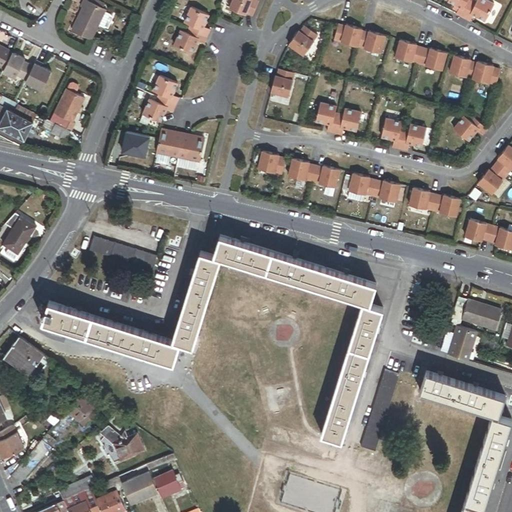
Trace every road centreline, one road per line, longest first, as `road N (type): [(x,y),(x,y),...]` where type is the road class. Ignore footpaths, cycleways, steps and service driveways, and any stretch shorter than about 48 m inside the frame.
road 1 (residential): [(511,282),(219,207)]
road 2 (residential): [(238,137),(457,175),(511,119)]
road 3 (unknown): [(205,204),(171,307),(53,255)]
road 4 (residential): [(325,0),(263,38),(238,137)]
road 5 (residential): [(0,317),(53,255),(86,177)]
road 6 (residential): [(219,207),(86,177)]
road 7 (residential): [(511,59),(393,0)]
